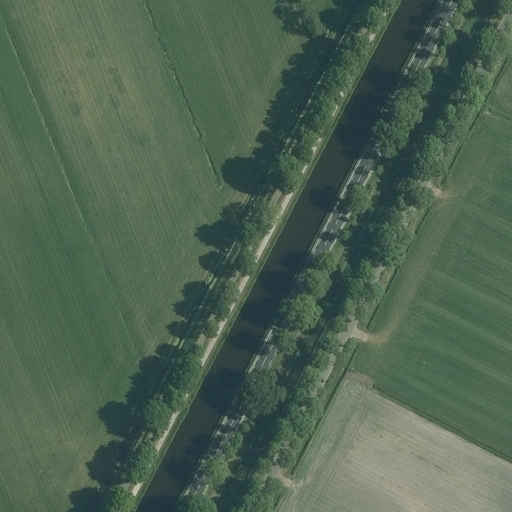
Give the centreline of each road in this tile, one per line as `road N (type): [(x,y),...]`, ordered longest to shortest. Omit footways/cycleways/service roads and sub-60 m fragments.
road 1 (unclassified): [(112,511),(379,0)]
road 2 (primary): [(185,511),(452,0)]
road 3 (unclassified): [(252,511),(511,12)]
